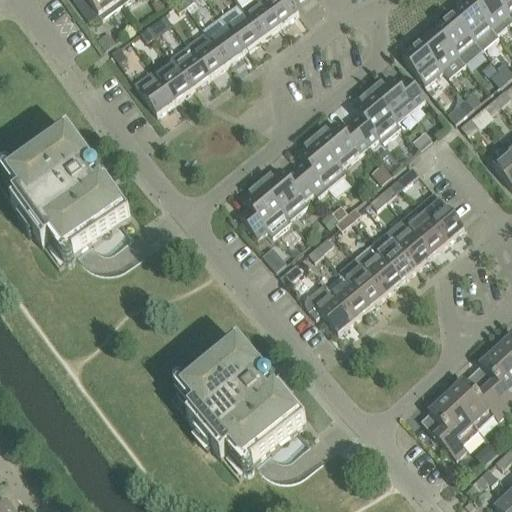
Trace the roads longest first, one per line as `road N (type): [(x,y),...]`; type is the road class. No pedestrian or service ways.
road 1 (residential): [(371,438),(186,218)]
road 2 (residential): [(186,218),(18,0)]
road 3 (residential): [(281,141),(278,69),(341,20),(376,11)]
road 4 (residential): [(281,141),(378,61),(376,11)]
road 5 (residential): [(457,359),(447,285),(511,232)]
road 6 (residential): [(186,218),(281,141)]
